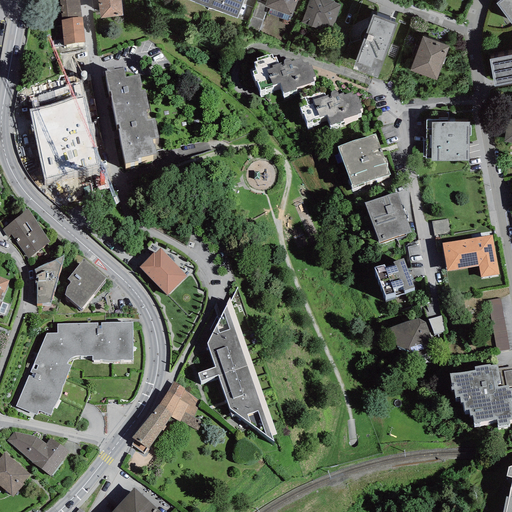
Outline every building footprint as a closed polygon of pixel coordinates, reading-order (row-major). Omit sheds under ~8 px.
[(60,2),(62,27),(81,25),(79,0),(60,2)] [(98,0),(100,16),(123,13),(121,0),(98,0)] [(187,0),(237,18),(243,0),(187,0)] [(297,0),(266,0),(265,5),(264,6),(267,7),(291,16),(297,0)] [(309,0),(301,23),(322,30),(323,27),(332,30),(341,5),(334,3),(335,2),(329,0),(309,0)] [(511,0),(501,0),(496,4),(511,25),(511,0)] [(258,33),(267,7),(264,6),(265,5),(256,2),(247,29),(258,33)] [(398,24),(373,14),(353,69),(377,79),(398,24)] [(62,27),(61,27),(64,53),(85,51),(82,25),(81,25),(62,27)] [(449,46),(422,36),(410,70),(436,80),(449,46)] [(310,83),(314,81),(313,78),(315,77),(311,65),(309,66),(308,62),(304,63),(303,62),(301,59),(298,60),(297,59),(291,61),(290,60),(289,59),(288,58),(286,58),(285,59),(284,60),(283,62),(284,63),(284,65),(282,66),(281,62),(278,63),(276,57),(273,58),(271,54),(268,56),(268,55),(257,59),(257,61),(254,62),(255,66),(254,66),(256,70),(252,71),(254,75),(253,75),(255,81),(257,80),(261,91),(265,89),(266,90),(273,88),(272,85),(280,83),(284,94),(296,89),(296,88),(310,83)] [(511,54),(489,59),(494,87),(511,83),(511,54)] [(113,69),(107,70),(107,73),(105,74),(109,92),(110,91),(115,115),(145,110),(149,109),(145,90),(141,91),(140,87),(141,86),(139,76),(125,78),(124,70),(114,72),(113,69)] [(357,114),(361,113),(360,109),(363,108),(359,97),(357,97),(356,94),(352,95),(351,92),(344,95),(343,92),(338,94),(337,92),(337,91),(336,91),(334,91),(333,91),(332,92),(331,93),(330,94),(330,95),(331,96),(331,98),(329,98),(328,95),(325,96),(323,90),(301,98),(304,106),(300,108),(302,113),(303,113),(307,124),(312,122),(312,123),(320,121),(319,117),(327,115),(331,126),(343,121),(343,119),(358,114),(357,114)] [(56,102),(30,109),(44,179),(101,165),(84,94),(75,95),(56,102)] [(147,121),(145,110),(115,115),(117,126),(118,125),(125,164),(138,161),(138,159),(156,155),(154,146),(153,146),(152,140),(158,138),(155,119),(147,121)] [(448,120),(426,120),(426,159),(431,159),(431,161),(469,161),(469,122),(448,122),(448,120)] [(375,134),(337,147),(353,188),(390,175),(375,134)] [(397,192),(365,203),(379,243),(411,232),(397,192)] [(29,210),(1,230),(6,237),(10,234),(27,259),(50,242),(29,210)] [(448,219),(431,222),(434,236),(450,233),(448,219)] [(492,235),(442,243),(447,272),(478,266),(480,278),(499,274),(492,235)] [(186,282),(160,255),(155,261),(153,259),(139,273),(167,301),(186,282)] [(384,264),(375,267),(385,297),(414,287),(404,258),(393,262),(394,265),(385,268),(384,264)] [(63,266),(34,277),(37,283),(36,283),(36,289),(37,289),(36,310),(50,311),(63,266)] [(106,290),(83,269),(67,287),(71,290),(67,293),(64,302),(81,317),(106,290)] [(9,287),(0,282),(0,315),(4,317),(8,307),(2,304),(9,287)] [(500,298),(487,300),(496,351),(509,349),(500,298)] [(277,443),(229,306),(208,353),(215,376),(198,381),(200,389),(218,384),(229,416),(274,450),(271,445),(277,443)] [(443,316),(428,319),(434,335),(449,331),(443,316)] [(425,322),(418,318),(387,329),(391,344),(418,357),(434,352),(425,322)] [(97,328),(57,329),(57,338),(46,338),(16,410),(37,419),(38,415),(51,420),(53,414),(56,409),(60,402),(61,395),(62,390),(63,390),(71,372),(67,370),(68,368),(70,366),(72,365),(75,363),(78,363),(92,363),(92,368),(100,368),(100,366),(105,368),(112,368),(118,367),(123,366),(123,367),(133,367),(133,330),(111,330),(105,329),(101,329),(97,328)] [(490,364),(474,367),(475,370),(450,374),(452,387),(451,387),(452,390),(454,390),(455,397),(460,397),(461,403),(463,402),(464,411),(469,410),(470,416),(472,415),(474,423),(496,420),(498,427),(510,425),(509,420),(511,419),(511,406),(511,400),(511,399),(511,387),(511,366),(498,369),(497,364),(490,365),(490,364)] [(201,404),(173,386),(167,397),(189,409),(185,415),(193,419),(201,404)] [(167,397),(158,411),(172,421),(180,425),(185,415),(189,409),(167,397)] [(172,421),(158,411),(132,443),(148,455),(172,421)] [(193,419),(185,415),(180,425),(198,433),(202,424),(193,419)] [(69,456),(50,441),(46,447),(37,439),(16,435),(15,434),(5,445),(50,480),(69,456)] [(4,456),(0,460),(0,490),(13,501),(24,489),(22,488),(30,479),(4,456)] [(163,511),(134,486),(110,511),(163,511)]
